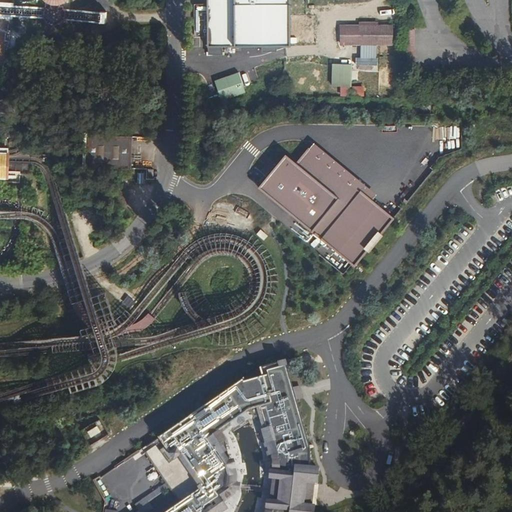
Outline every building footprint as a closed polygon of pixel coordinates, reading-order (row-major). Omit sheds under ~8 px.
[(207,0),(207,48),(291,47),(290,0),(207,0)] [(0,18),(12,20),(12,19),(13,17),(23,17),(34,18),(44,19),(62,20),(74,21),(87,22),(99,22),(99,24),(106,24),(107,12),(100,11),(100,12),(87,11),(74,11),(62,10),(45,8),(35,8),(24,7),(13,6),(14,4),(14,3),(0,2),(0,18)] [(361,43),(376,43),(393,43),(393,27),(377,27),(377,23),(359,23),(359,27),(340,27),(340,43),(361,43)] [(376,57),(376,43),(361,43),(361,57),(376,57)] [(351,64),(331,63),(330,85),(350,86),(351,64)] [(239,73),(215,81),(222,101),(245,92),(239,73)] [(362,84),(355,85),(356,94),(364,93),(362,84)] [(85,156),(85,168),(131,169),(132,136),(86,135),(85,156)] [(445,159),(448,149),(439,147),(437,157),(445,159)] [(286,155),(259,188),(355,267),(394,219),(309,148),(296,164),(286,155)] [(8,161),(8,153),(0,152),(0,180),(8,180),(8,161)] [(426,175),(433,164),(423,157),(416,169),(426,175)] [(392,211),(416,180),(405,172),(381,203),(392,211)] [(224,301),(236,289),(238,282),(236,279),(242,277),(244,265),(242,260),(231,249),(229,241),(226,258),(224,251),(221,253),(215,234),(224,226),(228,225),(212,223),(197,227),(180,243),(179,251),(173,256),(178,262),(177,271),(183,278),(181,291),(188,299),(187,307),(195,315),(206,317),(224,301)] [(222,511),(223,511),(217,502),(231,493),(230,462),(225,441),(219,432),(230,424),(246,413),(249,411),(254,418),(262,416),(270,443),(273,455),(273,460),(278,459),(280,473),(273,472),(271,472),(271,479),(274,480),(272,501),(268,501),(267,509),(277,510),(276,511),(268,511),(267,511),(266,511),(313,511),(314,506),(310,506),(312,496),(313,484),(317,484),(318,469),(311,468),(310,449),(314,448),(313,445),(309,447),(296,400),(293,389),(287,366),(303,361),(302,357),(285,362),(284,361),(260,368),(142,449),(150,460),(156,456),(160,462),(154,466),(178,501),(180,504),(168,511),(222,511)] [(300,387),(293,389),(296,400),(303,398),(300,387)] [(246,413),(230,424),(232,427),(248,416),(246,413)] [(97,426),(88,432),(91,437),(100,432),(97,426)] [(156,456),(150,460),(154,466),(160,462),(156,456)] [(217,502),(223,511),(228,508),(223,502),(234,494),(235,490),(239,490),(239,482),(236,482),(237,476),(233,461),(230,462),(231,493),(217,502)] [(129,492),(137,504),(147,497),(139,485),(129,492)] [(161,511),(168,511),(180,504),(178,501),(161,511)]
